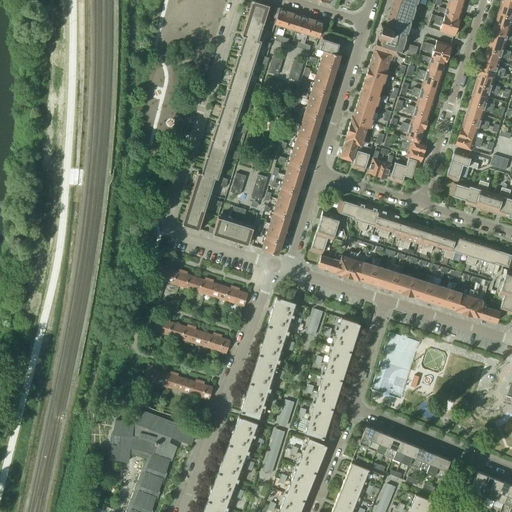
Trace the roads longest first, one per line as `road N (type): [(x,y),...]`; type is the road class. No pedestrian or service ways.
road 1 (residential): [(235,0),(165,221),(167,230),(272,266)]
road 2 (residential): [(182,511),(272,266)]
road 3 (residential): [(483,0),(420,203)]
road 4 (residential): [(318,172),(364,21)]
road 5 (residential): [(385,300),(511,340)]
road 6 (residential): [(470,455),(350,407)]
